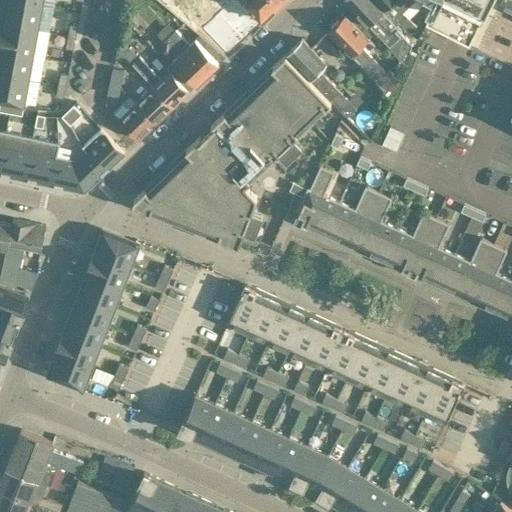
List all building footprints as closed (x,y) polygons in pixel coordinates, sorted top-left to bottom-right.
[(37,29),(42,5),(15,0),(5,0),(3,10),(6,11),(4,22),(0,22),(0,23),(37,29)] [(237,0),(230,0),(218,12),(243,38),(259,23),(237,0)] [(280,3),(277,0),(243,0),(262,20),(280,3)] [(384,8),(375,0),(345,0),(352,7),(376,33),(377,32),(405,62),(411,43),(397,28),(400,25),(384,8)] [(414,0),(375,0),(384,8),(400,25),(412,36),(416,25),(403,11),(414,0)] [(428,0),(425,7),(432,10),(426,23),(469,44),(479,24),(437,4),(438,0),(459,0),(485,13),(490,0),(428,0)] [(511,0),(501,0),(499,4),(511,10),(511,0)] [(397,81),(362,46),(370,39),(376,33),(368,24),(352,7),(345,13),(338,20),(336,21),(334,21),(329,25),(329,28),(327,29),(341,44),(352,56),(392,97),(397,81)] [(218,12),(201,28),(226,54),(243,38),(218,12)] [(0,47),(33,54),(37,29),(0,23),(0,47)] [(70,23),(68,35),(76,37),(78,25),(70,23)] [(196,83),(225,55),(199,33),(190,42),(176,28),(164,40),(177,54),(173,59),(196,83)] [(66,47),(74,49),(76,37),(68,35),(66,47)] [(189,90),(175,75),(170,70),(161,78),(140,55),(138,56),(120,38),(116,55),(128,55),(131,60),(154,84),(152,86),(153,85),(173,105),(189,90)] [(337,92),(340,88),(321,68),(326,63),(302,38),(286,53),(347,117),(355,109),(337,92)] [(0,73),(28,78),(33,54),(0,47),(0,73)] [(159,174),(135,198),(135,205),(151,211),(150,213),(167,220),(168,218),(192,227),(191,229),(215,238),(216,236),(238,245),(257,196),(245,184),(331,101),(285,53),(251,86),(252,88),(247,93),(245,92),(211,125),(212,127),(201,137),(199,136),(165,169),(166,170),(161,176),(159,174)] [(125,69),(113,67),(110,83),(121,86),(125,69)] [(60,72),(58,84),(66,86),(68,74),(60,72)] [(0,73),(0,99),(23,104),(28,78),(0,73)] [(119,95),(121,86),(110,83),(108,93),(119,95)] [(58,84),(56,96),(64,97),(66,86),(58,84)] [(156,122),(173,105),(153,85),(152,86),(136,101),(156,122)] [(0,101),(0,110),(10,112),(12,104),(0,101)] [(138,138),(156,122),(136,101),(124,113),(120,117),(119,118),(138,138)] [(12,104),(10,112),(22,114),(23,106),(12,104)] [(73,104),(68,109),(76,118),(82,113),(73,104)] [(68,109),(62,115),(70,124),(76,118),(68,109)] [(37,113),(35,125),(43,127),(45,115),(37,113)] [(381,141),(395,147),(402,129),(389,124),(381,141)] [(87,150),(80,156),(98,175),(124,151),(101,127),(82,145),(87,150)] [(6,130),(0,157),(0,171),(2,172),(2,173),(11,175),(11,174),(24,176),(32,136),(6,130)] [(343,135),(336,132),(331,143),(338,146),(343,135)] [(32,136),(24,176),(30,178),(30,179),(38,181),(39,180),(50,182),(56,157),(57,157),(60,142),(32,136)] [(56,157),(50,182),(58,184),(58,185),(66,186),(84,189),(98,175),(80,156),(76,161),(57,157),(56,157)] [(371,161),(360,156),(357,163),(368,168),(371,161)] [(308,227),(324,234),(340,200),(324,193),(335,171),(320,164),(310,187),(308,186),(302,200),(304,201),(296,218),(309,224),(308,227)] [(418,182),(407,177),(403,184),(414,189),(418,182)] [(289,189),(303,196),(307,187),(293,181),(289,189)] [(429,187),(418,182),(414,189),(425,194),(429,187)] [(342,239),(354,245),(379,191),(366,185),(355,207),(340,200),(324,234),(341,241),(342,239)] [(366,253),(382,260),(397,226),(382,219),(392,197),(379,191),(354,245),(367,250),(366,253)] [(475,208),(464,203),(461,210),(472,215),(475,208)] [(486,213),(475,208),(472,215),(483,220),(486,213)] [(399,265),(412,271),(436,217),(423,211),(413,234),(397,226),(382,260),(398,267),(399,265)] [(8,251),(15,218),(13,217),(12,222),(0,219),(0,248),(6,250),(8,251)] [(423,279),(440,286),(455,253),(439,246),(450,223),(436,217),(412,271),(424,276),(423,279)] [(41,248),(46,224),(15,218),(8,251),(6,250),(0,276),(32,289),(37,271),(20,267),(26,244),(41,248)] [(102,229),(102,230),(101,230),(98,239),(100,240),(96,250),(94,249),(94,250),(129,264),(138,242),(102,229)] [(457,291),(469,297),(494,243),(481,237),(470,260),(455,253),(440,286),(456,294),(457,291)] [(481,305),(497,312),(511,279),(511,278),(497,272),(507,249),(494,243),(469,297),(482,303),(481,305)] [(94,250),(86,270),(122,284),(129,264),(94,250)] [(173,268),(165,264),(160,275),(168,279),(173,268)] [(114,304),(122,284),(86,270),(86,271),(88,272),(84,282),(82,281),(79,290),(114,304)] [(164,290),(168,279),(160,275),(155,286),(164,290)] [(511,279),(497,312),(511,318),(511,279)] [(248,331),(266,291),(256,287),(256,288),(245,283),(228,321),(248,331)] [(0,285),(0,309),(20,318),(28,296),(0,285)] [(106,324),(114,304),(79,290),(78,291),(80,292),(76,302),(74,301),(71,311),(106,324)] [(268,340),(285,302),(276,297),(276,296),(266,291),(248,331),(268,340)] [(155,309),(160,298),(151,294),(146,305),(155,309)] [(288,348),(306,309),(296,304),(295,306),(285,302),(268,340),(288,348)] [(20,318),(0,309),(0,333),(11,337),(11,336),(15,327),(16,328),(20,318)] [(307,357),(325,318),(315,313),(315,315),(306,311),(306,309),(288,348),(307,357)] [(98,344),(106,324),(71,311),(67,320),(69,321),(65,330),(63,330),(98,344)] [(327,366),(344,328),(335,324),(335,322),(325,318),(307,357),(327,366)] [(142,338),(147,327),(138,323),(133,334),(142,338)] [(347,375),(364,336),(355,331),(354,333),(344,328),(327,366),(347,375)] [(91,364),(98,344),(63,330),(55,351),(91,364)] [(13,337),(11,336),(11,337),(0,333),(0,357),(4,359),(13,337)] [(137,349),(142,338),(133,334),(128,345),(137,349)] [(366,384),(383,346),(374,342),(375,340),(364,336),(347,375),(366,384)] [(386,393),(404,354),(394,349),(393,351),(383,346),(366,384),(386,393)] [(235,361),(239,353),(227,348),(223,356),(235,361)] [(82,386),(91,364),(55,351),(55,352),(56,352),(53,362),(51,362),(47,372),(82,386)] [(249,358),(239,353),(235,361),(245,366),(249,358)] [(405,402),(423,364),(413,360),(414,358),(404,354),(386,393),(405,402)] [(227,375),(231,366),(220,361),(216,370),(227,375)] [(124,377),(129,366),(120,362),(115,373),(124,377)] [(425,411),(443,371),(433,367),(433,369),(423,364),(405,402),(425,411)] [(242,371),(231,366),(227,375),(238,380),(242,371)] [(274,379),(278,371),(267,366),(263,374),(274,379)] [(289,376),(278,371),(274,379),(285,384),(289,376)] [(446,421),(463,383),(453,378),(453,376),(443,371),(425,411),(446,421)] [(119,388),(124,377),(115,373),(110,384),(119,388)] [(264,392),(268,383),(257,378),(253,387),(264,392)] [(293,388),(304,393),(308,384),(297,379),(293,388)] [(279,388),(268,383),(264,392),(275,397),(279,388)] [(333,406),(337,397),(326,392),(322,401),(333,406)] [(199,437),(215,402),(195,393),(185,416),(184,415),(179,427),(199,437)] [(301,409),(305,400),(294,395),(290,404),(301,409)] [(348,402),(337,397),(333,406),(344,411),(348,402)] [(316,405),(305,400),(301,409),(312,414),(316,405)] [(218,444),(233,411),(215,402),(199,437),(208,441),(208,439),(218,444)] [(372,424),(376,415),(365,410),(361,419),(372,424)] [(236,454),(252,419),(233,411),(218,444),(228,448),(227,450),(236,454)] [(342,427),(346,418),(335,414),(332,423),(342,427)] [(387,420),(376,415),(372,424),(383,429),(387,420)] [(357,424),(346,418),(342,427),(353,432),(357,424)] [(255,460),(270,427),(252,419),(236,454),(245,457),(246,456),(255,460)] [(273,470),(289,436),(270,427),(255,460),(265,465),(264,466),(273,470)] [(50,448),(53,440),(21,428),(13,448),(58,465),(58,464),(79,472),(83,460),(50,448)] [(411,442),(415,433),(404,428),(400,437),(411,442)] [(383,446),(387,437),(377,433),(373,441),(383,446)] [(422,447),(426,438),(415,433),(411,442),(422,447)] [(292,479),(307,444),(289,436),(273,470),(282,474),(283,473),(292,477),(291,478),(292,479)] [(399,443),(387,437),(383,446),(395,452),(399,443)] [(310,487),(328,454),(307,444),(292,479),(310,487)] [(407,446),(403,455),(414,460),(418,451),(407,446)] [(58,465),(13,448),(6,467),(42,481),(47,483),(51,485),(58,465)] [(327,498),(347,465),(328,454),(310,487),(327,498)] [(120,459),(111,485),(125,490),(133,470),(135,465),(120,459)] [(438,473),(443,465),(433,459),(428,467),(438,473)] [(346,507),(365,476),(347,465),(327,498),(336,503),(337,502),(346,507)] [(454,471),(443,465),(438,473),(449,479),(454,471)] [(42,481),(6,467),(0,482),(0,486),(31,499),(40,502),(47,483),(42,481)] [(143,511),(149,511),(164,480),(144,471),(138,483),(139,483),(129,506),(143,511)] [(366,511),(382,486),(365,476),(346,507),(354,511),(366,511)] [(119,511),(125,497),(77,480),(65,511),(119,511)] [(172,511),(182,490),(172,485),(173,484),(164,480),(149,511),(172,511)] [(36,511),(40,502),(31,499),(0,486),(0,508),(9,511),(36,511)] [(390,511),(400,497),(382,486),(366,511),(390,511)] [(462,488),(456,498),(464,503),(470,493),(462,488)] [(194,511),(201,497),(193,493),(192,494),(182,490),(172,511),(194,511)] [(216,511),(219,507),(209,502),(210,501),(201,497),(194,511),(216,511)] [(414,511),(417,508),(400,497),(390,511),(414,511)] [(49,498),(47,504),(61,510),(64,504),(65,502),(49,498)] [(454,511),(458,511),(464,503),(456,498),(450,509),(454,511)] [(492,511),(511,511),(511,504),(501,498),(492,511)]
